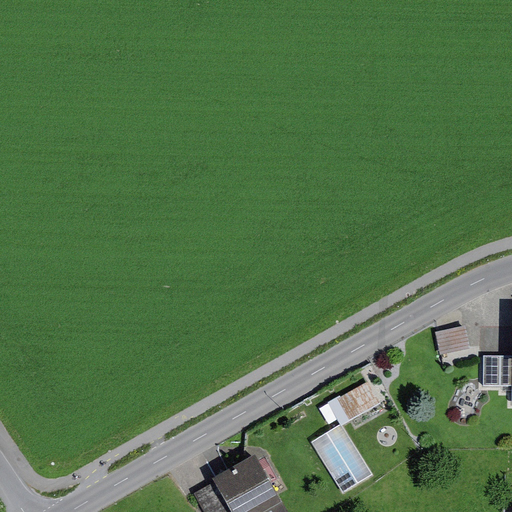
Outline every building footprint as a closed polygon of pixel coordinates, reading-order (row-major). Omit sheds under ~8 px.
[(470,323),(445,331),(455,363),(481,354),(470,323)] [(511,385),(511,357),(490,358),(491,386),(511,385)] [(352,421),(385,401),(373,381),(339,401),(352,421)] [(379,475),(347,424),(319,442),(351,493),(379,475)] [(293,511),(294,511),(261,455),(222,478),(241,511),(293,511)]
